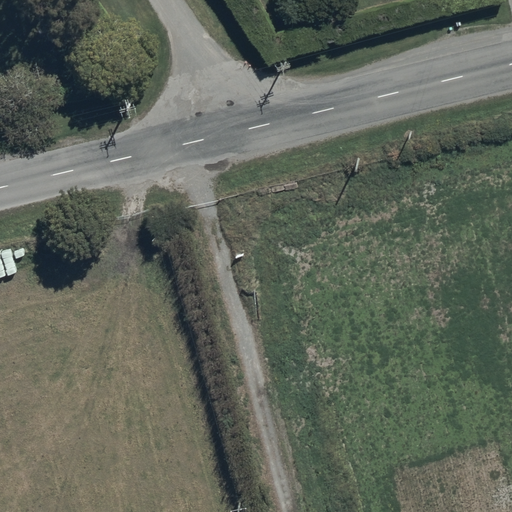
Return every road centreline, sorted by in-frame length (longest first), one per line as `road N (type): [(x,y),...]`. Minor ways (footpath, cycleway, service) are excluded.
road 1 (unclassified): [(287,511),(187,143)]
road 2 (unclassified): [(511,62),(187,143)]
road 3 (unclassified): [(187,143),(0,188)]
